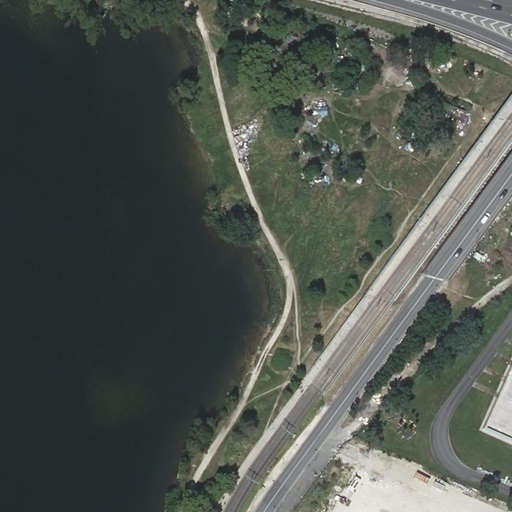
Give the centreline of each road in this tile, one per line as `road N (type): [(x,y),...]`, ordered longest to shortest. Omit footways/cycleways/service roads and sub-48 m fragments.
road 1 (tertiary): [(511,172),(320,432)]
road 2 (residential): [(483,511),(340,449),(320,432)]
road 3 (motorway): [(386,0),(511,45)]
